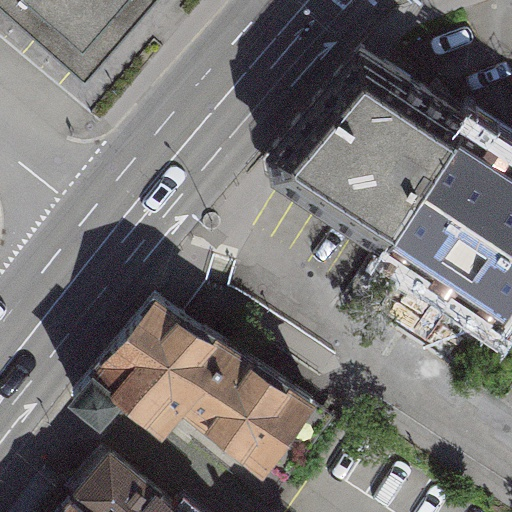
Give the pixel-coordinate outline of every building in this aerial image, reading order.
[(0,0),(0,1),(79,67),(134,0),(0,0)] [(287,159),(389,233),(460,132),(373,69),(287,159)] [(389,233),(504,325),(511,312),(511,163),(460,132),(389,233)] [(160,289),(94,379),(171,436),(187,413),(274,476),(324,409),(160,289)] [(179,511),(105,446),(64,490),(86,511),(179,511)] [(86,511),(64,490),(46,511),(86,511)]
